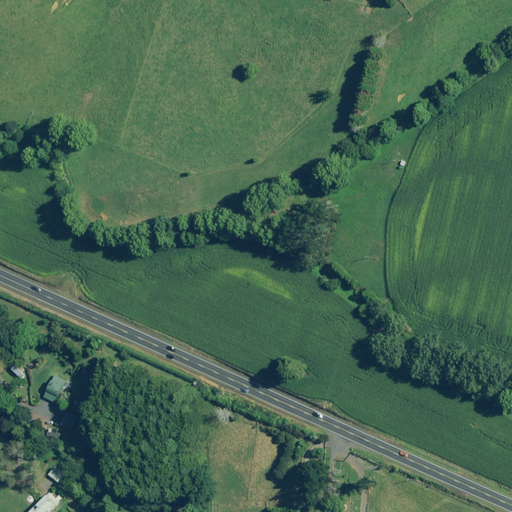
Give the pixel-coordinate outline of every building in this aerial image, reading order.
[(66,380),(56,375),(49,388),(59,394),(66,380)] [(58,398),(46,392),(44,396),(56,403),(58,398)] [(77,416),(67,412),(61,424),(72,429),(77,416)] [(67,475),(56,466),(49,474),(60,483),(67,475)] [(58,499),(51,492),(32,511),(55,511),(65,502),(60,497),(58,499)]
